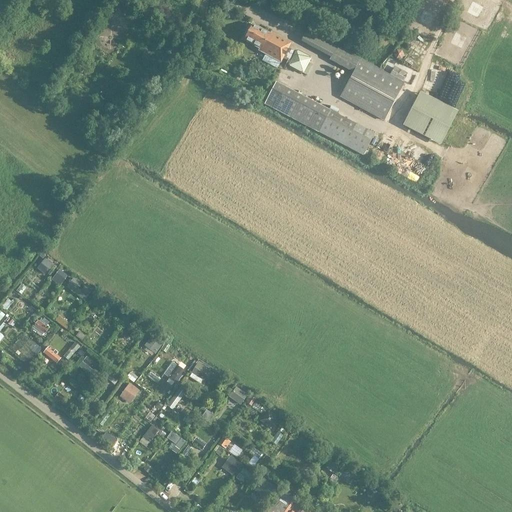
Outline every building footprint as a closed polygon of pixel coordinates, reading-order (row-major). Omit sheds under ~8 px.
[(251,25),(243,40),(258,48),(257,50),(264,54),(261,59),(276,68),(290,42),(269,31),(268,34),(251,25)] [(339,95),(383,119),(403,82),(402,81),(403,79),(405,75),(392,68),(390,72),(389,72),(388,74),(306,29),(301,38),(355,67),(339,95)] [(288,65),(304,73),(312,58),(296,50),(288,65)] [(374,133),(275,81),(264,103),(363,154),(374,133)] [(421,93),(404,126),(442,145),(459,112),(421,93)] [(39,266),(47,272),(52,265),(45,259),(39,266)] [(58,269),(53,277),(61,283),(66,275),(58,269)] [(81,283),(73,277),(68,284),(76,290),(81,283)] [(18,293),(24,286),(19,282),(14,289),(18,293)] [(91,289),(85,284),(79,291),(86,296),(91,289)] [(92,300),(102,307),(106,301),(96,294),(92,300)] [(66,330),(70,325),(59,316),(55,321),(66,330)] [(41,323),(38,321),(35,326),(45,334),(48,329),(46,327),(49,323),(44,319),(41,323)] [(132,333),(126,329),(122,333),(128,338),(132,333)] [(144,334),(139,330),(134,337),(135,338),(131,342),(135,345),(144,334)] [(79,332),(76,336),(82,341),(85,337),(79,332)] [(145,345),(156,353),(161,345),(150,337),(145,345)] [(75,343),(63,357),(68,361),(80,347),(75,343)] [(53,353),(48,348),(44,353),(56,364),(60,359),(56,355),(58,353),(55,351),(53,353)] [(103,370),(86,358),(83,363),(85,364),(82,368),(86,371),(89,367),(99,375),(103,370)] [(189,377),(191,378),(200,384),(202,380),(203,381),(210,371),(201,365),(197,363),(191,373),(192,374),(189,377)] [(176,365),(167,377),(176,384),(185,371),(176,365)] [(117,369),(123,373),(122,374),(135,384),(138,379),(120,366),(117,369)] [(106,377),(117,386),(125,377),(114,368),(106,377)] [(150,379),(156,384),(160,379),(153,374),(150,379)] [(130,384),(128,383),(119,395),(121,397),(129,403),(138,390),(130,384)] [(187,389),(184,387),(182,386),(167,406),(172,410),(187,389)] [(229,397),(233,400),(240,405),(247,395),(236,387),(229,397)] [(251,397),(251,398),(247,403),(251,406),(255,400),(251,397)] [(252,408),(262,414),(265,409),(255,403),(252,408)] [(262,421),(270,427),(277,419),(268,413),(262,421)] [(159,429),(155,426),(153,424),(143,437),(146,439),(150,442),(159,429)] [(278,432),(271,442),(276,446),(283,436),(278,432)] [(115,440),(105,433),(102,439),(111,445),(115,440)] [(168,439),(172,442),(176,436),(172,433),(168,439)] [(176,436),(172,442),(170,444),(179,450),(185,442),(176,436)] [(206,445),(196,438),(192,443),(202,451),(206,445)] [(230,443),(224,438),(219,444),(225,449),(230,443)] [(259,460),(263,455),(254,448),(250,453),(259,460)] [(232,476),(241,465),(231,457),(222,467),(232,476)] [(329,466),(329,465),(328,465),(327,467),(330,469),(329,470),(332,472),(333,471),(335,473),(336,472),(338,469),(339,468),(336,467),(337,467),(333,464),(333,465),(331,463),(329,466)] [(248,471),(243,467),(232,481),(237,485),(248,471)] [(351,471),(348,469),(346,472),(345,471),(342,476),(346,479),(349,474),(351,471)] [(268,501),(278,489),(264,479),(255,491),(268,501)] [(375,502),(376,500),(382,493),(373,486),(366,495),(375,502)] [(284,511),(288,506),(276,497),(264,511),(284,511)] [(400,504),(399,506),(394,503),(391,507),(397,511),(402,506),(400,504)]
